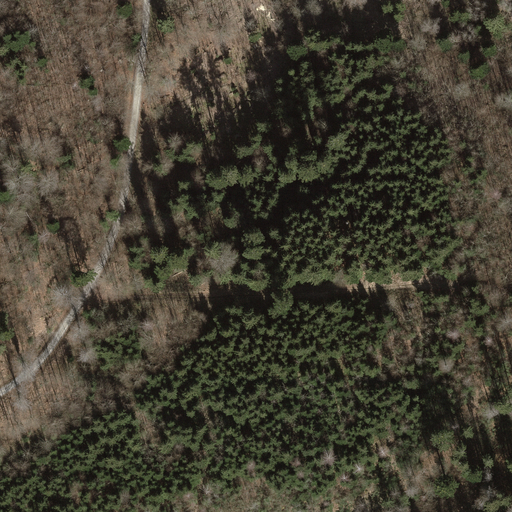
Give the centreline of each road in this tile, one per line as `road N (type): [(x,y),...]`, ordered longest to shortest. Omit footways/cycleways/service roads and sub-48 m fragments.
road 1 (track): [(0,392),(49,350),(114,236),(147,0)]
road 2 (track): [(85,295),(511,284)]
